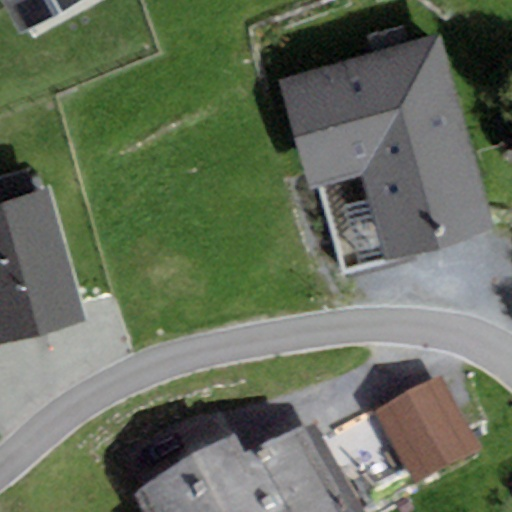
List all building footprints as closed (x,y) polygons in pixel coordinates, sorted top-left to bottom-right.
[(93,0),(2,0),(25,39),(93,0)] [(493,232),(438,34),(279,85),(309,190),(320,187),(345,273),(493,232)] [(0,347),(87,323),(49,189),(0,202),(0,347)] [(441,376),(375,411),(415,486),(481,451),(441,376)] [(364,511),(314,420),(253,450),(289,511),(364,511)] [(132,496),(141,511),(289,511),(253,450),(246,455),(235,435),(132,496)]
